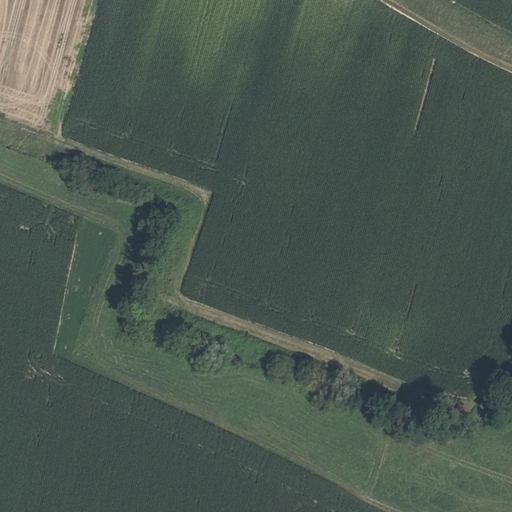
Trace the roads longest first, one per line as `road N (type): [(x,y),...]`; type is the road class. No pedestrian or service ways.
road 1 (track): [(0,114),(201,191),(179,293),(433,389),(511,371)]
road 2 (track): [(375,0),(511,76)]
